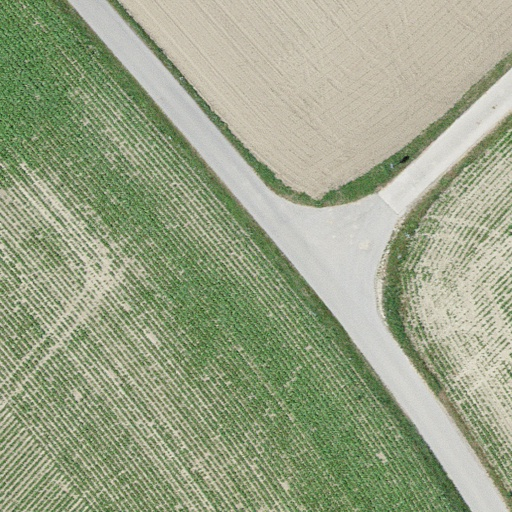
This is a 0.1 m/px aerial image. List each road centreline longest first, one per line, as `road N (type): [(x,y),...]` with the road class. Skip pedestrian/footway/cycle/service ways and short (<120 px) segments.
road 1 (unclassified): [(87,0),(318,268),(400,375),(488,511)]
road 2 (track): [(318,268),(511,90)]
